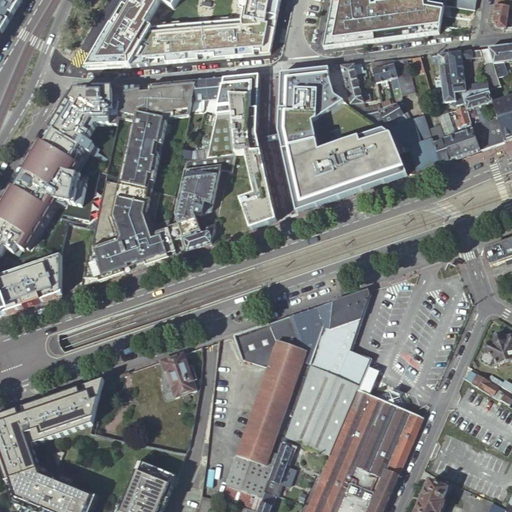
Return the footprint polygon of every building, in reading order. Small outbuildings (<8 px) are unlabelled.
[(0,0),(0,39),(10,23),(23,0),(0,0)] [(123,0),(83,72),(131,69),(158,27),(153,24),(164,9),(176,14),(184,0),(123,0)] [(245,12),(243,22),(278,28),(281,10),(283,0),(240,0),(239,10),(245,12)] [(332,0),(323,49),(438,34),(443,7),(428,5),(427,0),(379,0),(376,0),(375,0),(332,0)] [(454,0),(454,8),(474,11),(474,9),(475,0),(454,0)] [(504,0),(496,0),(493,23),(498,30),(506,30),(511,1),(504,0)] [(243,22),(158,27),(131,69),(272,54),(278,28),(243,22)] [(511,63),(511,59),(510,47),(502,48),(504,64),(511,63)] [(502,48),(488,50),(492,63),(495,71),(505,69),(505,68),(504,64),(502,48)] [(461,94),(488,90),(487,84),(466,86),(462,61),(474,60),(483,59),(484,65),(492,63),(488,50),(449,55),(450,67),(452,76),(453,86),(454,95),(460,94),(461,94)] [(450,67),(449,55),(431,57),(432,65),(439,64),(439,68),(450,67)] [(424,70),(420,59),(412,59),(417,76),(425,74),(424,70)] [(392,62),(396,80),(399,89),(399,90),(401,98),(412,95),(408,81),(411,81),(410,79),(406,60),(396,61),(392,62)] [(399,89),(396,80),(392,62),(381,63),(386,82),(390,81),(392,90),(399,89)] [(381,63),(370,64),(375,85),(386,82),(381,63)] [(356,66),(340,68),(343,80),(355,76),(356,77),(365,75),(364,72),(361,72),(360,65),(356,66)] [(452,76),(450,67),(439,68),(441,77),(452,76)] [(343,99),(347,98),(345,89),(343,80),(340,68),(330,69),(334,91),(341,90),(343,99)] [(331,90),(327,69),(280,75),(278,134),(278,136),(279,141),(295,216),(406,178),(399,156),(393,138),(381,129),(358,114),(350,108),(346,106),(334,97),(331,90)] [(495,71),(497,77),(499,76),(500,78),(508,76),(510,75),(509,72),(506,72),(505,69),(495,71)] [(343,80),(345,89),(358,86),(365,84),(363,79),(365,78),(365,75),(356,77),(355,76),(343,80)] [(452,76),(441,77),(441,81),(438,82),(435,82),(436,88),(442,88),(453,86),(452,76)] [(94,232),(81,290),(210,246),(215,227),(205,231),(206,234),(198,237),(197,235),(200,234),(196,217),(200,217),(211,213),(221,171),(232,174),(236,157),(229,156),(245,153),(254,196),(239,201),(249,232),(276,223),(258,146),(257,141),(256,137),(259,77),(224,80),(219,100),(205,159),(188,162),(176,215),(179,226),(170,229),(170,227),(184,162),(185,162),(187,153),(181,152),(192,103),(197,83),(125,90),(122,110),(122,112),(120,120),(135,123),(134,130),(132,130),(120,186),(105,183),(96,226),(94,232)] [(219,100),(224,80),(216,81),(208,82),(209,101),(219,100)] [(208,82),(197,83),(192,103),(207,101),(209,101),(208,82)] [(347,98),(349,104),(350,108),(362,104),(369,103),(367,93),(360,94),(358,86),(345,89),(347,98)] [(454,95),(453,86),(442,88),(443,95),(438,96),(440,105),(452,103),(455,103),(456,107),(462,105),(460,94),(454,95)] [(125,90),(76,90),(43,145),(97,161),(114,111),(122,110),(125,90)] [(481,153),(505,144),(497,120),(487,124),(482,108),(493,104),(488,90),(461,94),(465,106),(466,109),(467,112),(477,109),(482,125),(473,129),(481,153)] [(511,100),(494,107),(497,120),(505,144),(511,141),(511,100)] [(381,109),(365,112),(358,114),(381,129),(395,120),(399,128),(407,124),(407,123),(400,111),(404,108),(401,103),(393,105),(381,109)] [(350,108),(358,114),(365,112),(362,104),(350,108)] [(445,141),(451,163),(454,162),(481,153),(473,129),(467,112),(466,109),(460,111),(457,112),(461,127),(459,128),(461,135),(458,137),(456,133),(450,135),(451,139),(445,141)] [(105,183),(120,120),(122,112),(114,111),(110,122),(97,161),(83,223),(96,226),(105,183)] [(395,120),(381,129),(393,138),(399,156),(409,152),(408,149),(431,141),(424,118),(407,124),(399,128),(395,120)] [(459,128),(443,134),(443,135),(445,141),(451,139),(450,135),(456,133),(458,137),(461,135),(459,128)] [(439,167),(451,163),(445,141),(443,135),(439,137),(441,142),(432,145),(439,167)] [(417,174),(439,167),(432,145),(431,141),(408,149),(409,152),(417,174)] [(97,161),(43,145),(0,214),(0,318),(62,297),(63,255),(70,226),(81,229),(83,223),(97,161)] [(399,156),(406,178),(417,174),(409,152),(399,156)] [(511,260),(511,241),(488,251),(485,255),(490,268),(505,263),(509,261),(511,260)] [(362,381),(367,368),(370,361),(350,353),(371,296),(369,291),(333,304),(330,331),(323,330),(312,358),(285,438),(296,443),(330,456),(362,381)] [(330,331),(333,304),(271,325),(277,342),(292,347),(293,343),(309,349),(306,356),(312,358),(323,330),(330,331)] [(271,325),(237,337),(245,362),(267,370),(270,362),(264,359),(266,352),(273,355),(277,342),(271,325)] [(499,336),(495,338),(492,344),(491,343),(486,353),(482,354),(479,360),(481,364),(490,368),(499,365),(511,360),(511,341),(506,338),(505,339),(499,336)] [(292,347),(277,342),(273,355),(266,352),(264,359),(270,362),(267,370),(227,488),(262,499),(265,493),(276,463),(285,438),(312,358),(306,356),(309,349),(293,343),(292,347)] [(167,372),(176,399),(197,391),(194,382),(198,381),(193,367),(189,368),(184,354),(163,362),(161,362),(165,373),(167,372)] [(378,373),(367,368),(362,381),(372,386),(376,377),(378,373)] [(487,375),(486,378),(511,394),(511,393),(511,386),(505,382),(504,385),(487,375)] [(477,376),(472,384),(493,398),(498,389),(477,376)] [(92,511),(99,497),(39,474),(38,472),(40,471),(33,448),(94,426),(106,381),(0,418),(0,466),(13,504),(17,502),(20,509),(27,511),(92,511)] [(372,386),(362,381),(330,456),(319,481),(307,508),(305,511),(384,511),(424,421),(405,412),(375,398),(369,395),(372,386)] [(375,398),(405,412),(400,399),(389,394),(375,398)] [(504,397),(500,402),(509,408),(511,402),(511,401),(510,400),(508,399),(504,397)] [(296,443),(285,438),(276,463),(287,467),(296,443)] [(163,511),(178,477),(140,462),(122,506),(118,504),(114,511),(163,511)] [(287,467),(276,463),(265,493),(268,494),(269,490),(274,491),(276,484),(280,485),(287,467)] [(448,491),(429,482),(416,511),(441,511),(445,504),(443,504),(448,491)] [(276,497),(278,498),(282,486),(280,485),(276,484),(274,491),(269,490),(268,494),(276,497)] [(257,511),(262,499),(227,488),(224,499),(222,503),(240,508),(257,511)] [(265,493),(262,499),(257,511),(270,511),(272,508),(268,507),(270,500),(266,498),(268,494),(265,493)] [(276,497),(268,494),(266,498),(270,500),(268,507),(272,508),(276,497)] [(201,501),(198,511),(213,511),(216,504),(201,501)]
